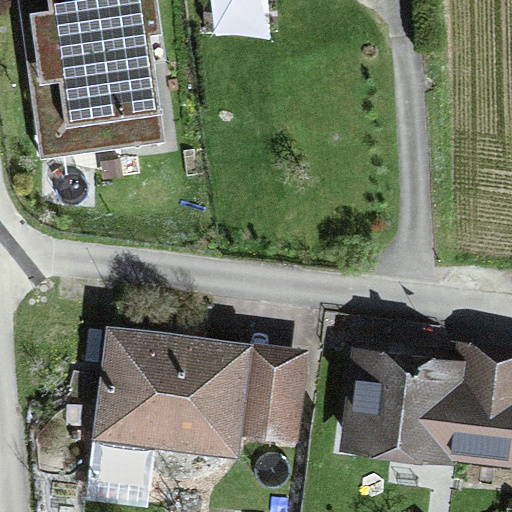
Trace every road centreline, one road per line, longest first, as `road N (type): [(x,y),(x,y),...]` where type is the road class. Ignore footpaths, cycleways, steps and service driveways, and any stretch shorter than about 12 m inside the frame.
road 1 (residential): [(511,312),(0,257)]
road 2 (unclassified): [(9,511),(0,378)]
